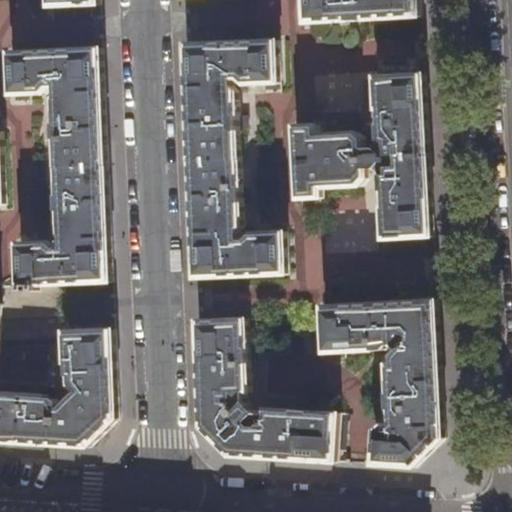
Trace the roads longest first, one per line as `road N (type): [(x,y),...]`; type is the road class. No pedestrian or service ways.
road 1 (residential): [(505,511),(476,0)]
road 2 (residential): [(167,496),(146,0)]
road 3 (residential): [(473,511),(167,496)]
road 4 (residential): [(167,496),(0,489)]
